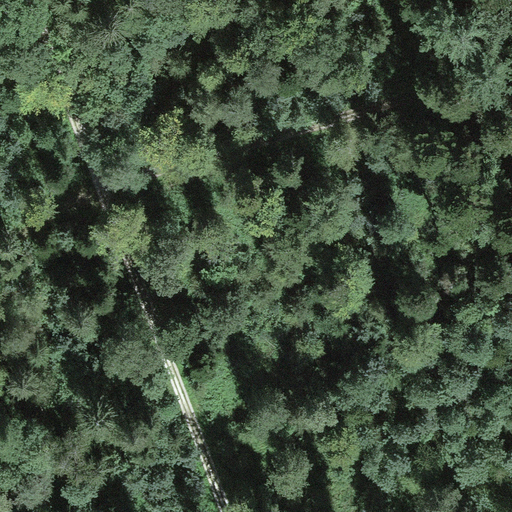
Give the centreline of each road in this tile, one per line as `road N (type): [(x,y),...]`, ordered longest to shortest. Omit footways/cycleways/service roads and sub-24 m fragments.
road 1 (track): [(222,511),(28,0)]
road 2 (track): [(511,64),(99,186)]
road 3 (track): [(0,262),(99,186)]
